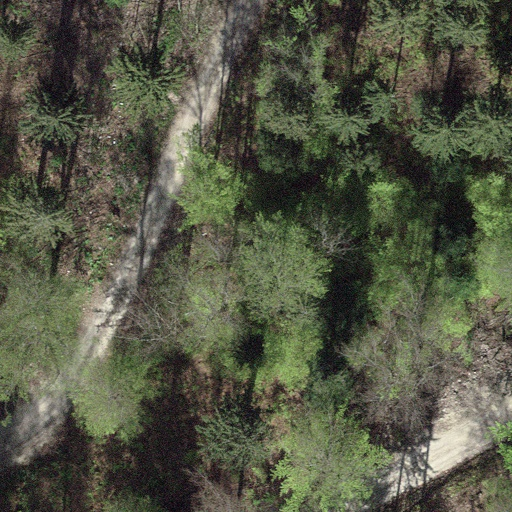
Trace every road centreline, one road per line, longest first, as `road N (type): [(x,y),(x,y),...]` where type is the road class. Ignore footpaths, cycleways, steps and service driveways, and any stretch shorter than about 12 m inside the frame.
road 1 (track): [(252,0),(81,368),(53,407),(0,441)]
road 2 (track): [(342,511),(411,464),(511,411)]
